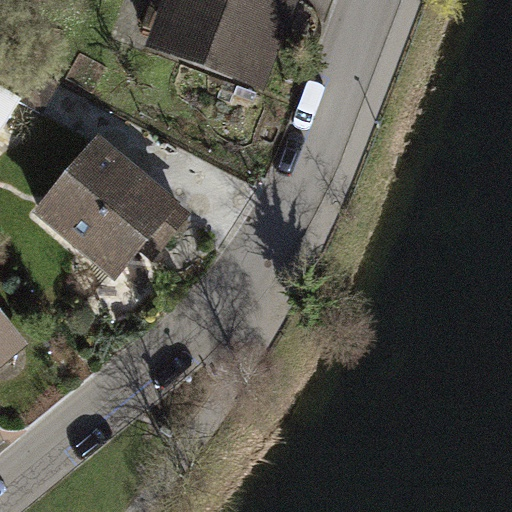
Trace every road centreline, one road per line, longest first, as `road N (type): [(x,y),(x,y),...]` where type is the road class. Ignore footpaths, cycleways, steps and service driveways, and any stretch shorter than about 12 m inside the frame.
road 1 (residential): [(368,0),(285,204),(248,264),(178,342),(0,491)]
road 2 (track): [(248,264),(261,315),(254,348),(142,511)]
